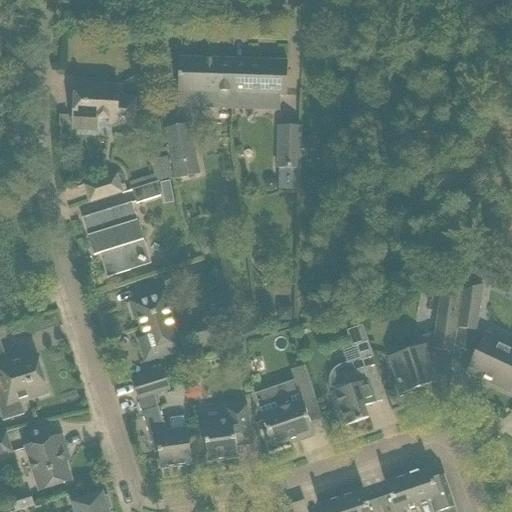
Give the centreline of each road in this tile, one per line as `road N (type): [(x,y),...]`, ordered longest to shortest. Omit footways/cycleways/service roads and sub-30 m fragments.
road 1 (residential): [(476,511),(446,440),(423,438),(252,491),(177,502)]
road 2 (residential): [(177,502),(152,503),(132,489),(55,260),(47,206)]
road 3 (residential): [(47,206),(40,108),(47,0)]
road 4 (unclassified): [(289,0),(484,0)]
